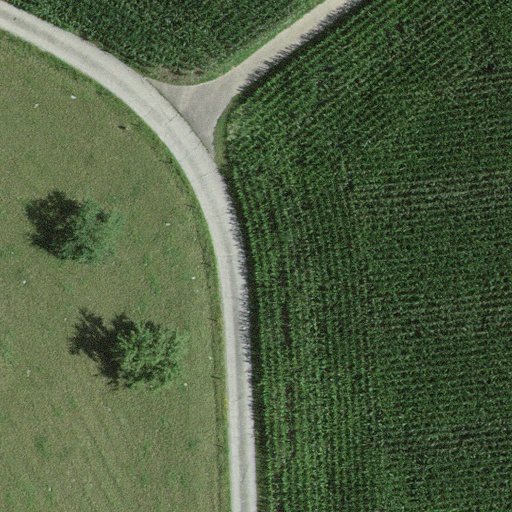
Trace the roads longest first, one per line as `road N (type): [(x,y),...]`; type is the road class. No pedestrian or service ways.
road 1 (unclassified): [(0,14),(144,93),(182,132),(215,192),(234,303),(245,511)]
road 2 (track): [(359,0),(182,132)]
